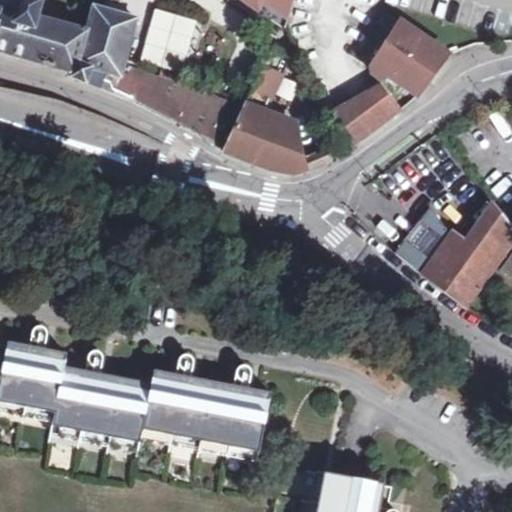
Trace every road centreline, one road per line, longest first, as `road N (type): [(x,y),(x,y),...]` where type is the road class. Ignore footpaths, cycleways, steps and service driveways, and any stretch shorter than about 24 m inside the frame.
road 1 (residential): [(254,196),(225,171),(120,114),(0,70)]
road 2 (tertiary): [(0,121),(254,196)]
road 3 (residential): [(511,355),(380,274),(303,203)]
road 4 (tertiary): [(303,203),(491,75),(511,71)]
